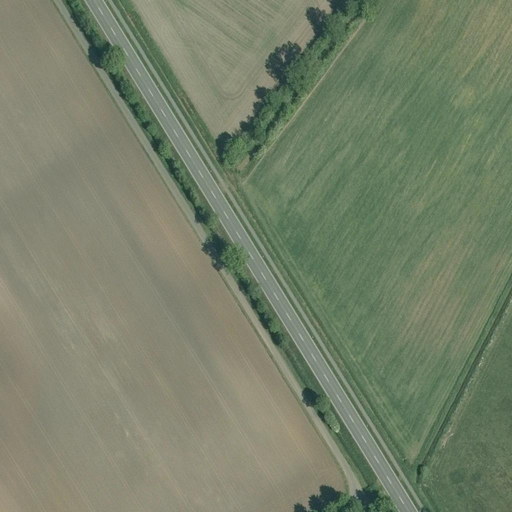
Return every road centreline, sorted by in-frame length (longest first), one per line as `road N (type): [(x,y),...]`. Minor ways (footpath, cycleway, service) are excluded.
road 1 (primary): [(93,0),(407,511)]
road 2 (residential): [(354,511),(347,468),(56,0)]
